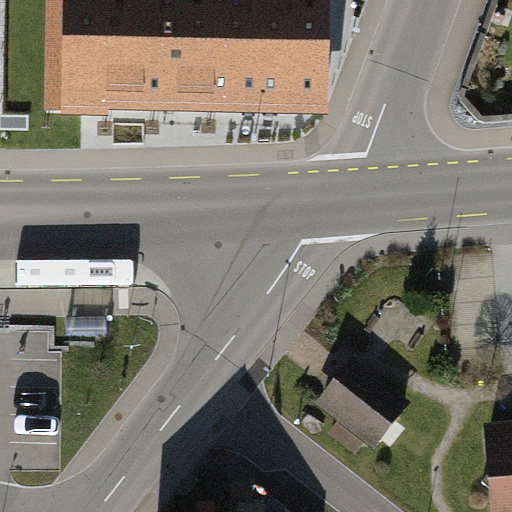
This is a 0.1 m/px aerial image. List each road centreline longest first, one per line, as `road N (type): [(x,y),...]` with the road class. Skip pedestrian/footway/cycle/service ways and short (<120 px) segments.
road 1 (unclassified): [(338,201),(100,511)]
road 2 (tertiary): [(338,201),(0,218)]
road 3 (unclassified): [(422,0),(369,146),(338,201)]
road 4 (tertiary): [(511,187),(338,201)]
